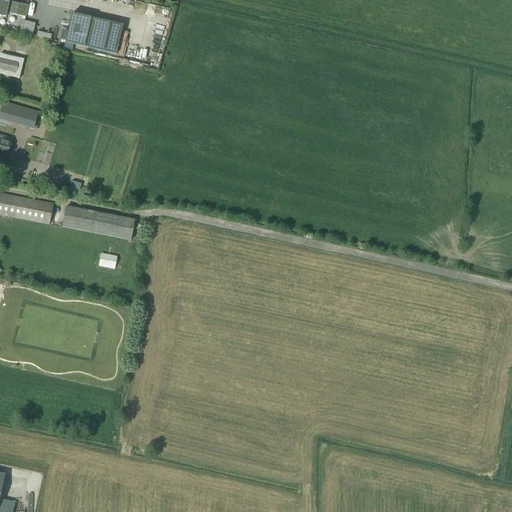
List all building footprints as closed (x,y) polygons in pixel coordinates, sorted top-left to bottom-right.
[(0,0),(0,17),(1,17),(2,13),(26,18),(28,7),(9,2),(9,1),(9,0),(0,0)] [(123,26),(72,14),(65,44),(116,55),(123,26)] [(0,75),(19,80),(24,60),(0,54),(0,75)] [(18,89),(7,85),(4,96),(15,99),(18,89)] [(2,103),(0,110),(0,111),(11,115),(9,124),(33,131),(39,113),(14,106),(2,103)] [(0,159),(5,161),(11,140),(0,136),(0,159)] [(0,215),(44,224),(49,225),(53,206),(0,195),(0,215)] [(130,241),(133,224),(134,222),(66,208),(62,228),(130,241)] [(117,258),(101,254),(98,267),(115,271),(117,258)] [(0,500),(0,491),(4,476),(0,475),(0,511),(12,511),(14,504),(0,500)]
